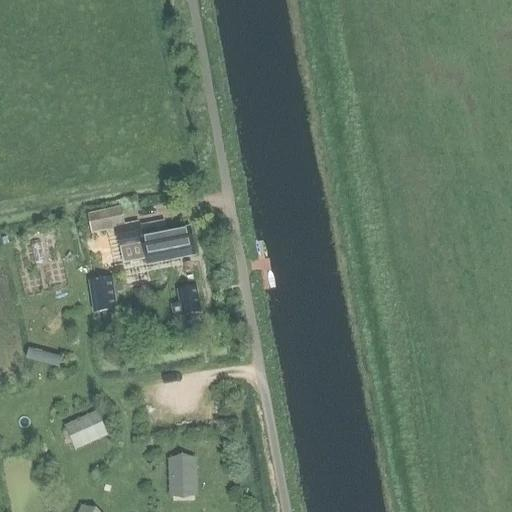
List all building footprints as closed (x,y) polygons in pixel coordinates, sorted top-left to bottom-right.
[(164,225),(139,230),(137,223),(122,226),(119,209),(86,216),(90,235),(116,230),(123,264),(145,260),(146,266),(196,256),(190,229),(166,234),(164,225)] [(111,312),(107,280),(88,283),(93,314),(111,312)] [(196,288),(178,291),(183,318),(201,315),(196,288)] [(95,411),(61,426),(72,451),(106,437),(95,411)] [(194,496),(192,450),(165,451),(167,498),(194,496)]
